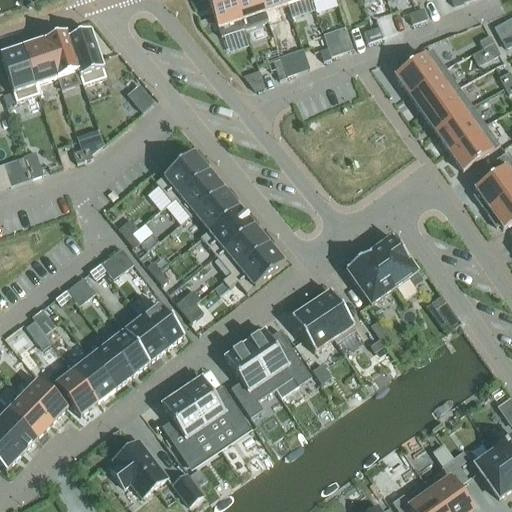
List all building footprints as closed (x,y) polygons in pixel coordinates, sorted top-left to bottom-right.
[(244,33),(232,0),(206,0),(221,41),(244,33)] [(268,25),(265,16),(263,16),(257,0),(232,0),(244,33),(268,25)] [(257,0),(263,16),(265,16),(286,9),(282,0),(257,0)] [(282,0),(286,9),(308,1),(308,0),(282,0)] [(461,0),(449,0),(453,9),(463,6),(461,0)] [(423,12),(415,15),(419,26),(426,23),(423,12)] [(415,15),(408,17),(411,28),(419,26),(415,15)] [(503,27),(494,32),(500,43),(509,38),(503,27)] [(378,31),(371,34),(375,44),(382,42),(378,31)] [(342,57),(334,34),(322,38),(327,52),(330,61),(342,57)] [(371,34),(363,36),(367,47),(375,44),(371,34)] [(78,75),(77,75),(82,90),(105,82),(99,64),(99,63),(89,35),(68,42),(67,42),(78,75)] [(43,44),(56,82),(77,75),(78,75),(67,42),(68,42),(66,36),(43,44)] [(511,36),(500,43),(505,52),(511,47),(511,36)] [(478,45),(482,52),(493,47),(489,39),(478,45)] [(35,90),(36,89),(56,82),(43,44),(22,51),(35,90)] [(493,47),(482,52),(488,63),(499,57),(493,47)] [(39,98),(36,89),(35,90),(22,51),(0,58),(0,60),(8,85),(12,97),(16,106),(39,98)] [(319,55),(323,65),(331,63),(330,61),(327,52),(319,55)] [(407,99),(445,72),(431,53),(394,79),(407,99)] [(290,68),(282,71),(286,82),(293,79),(290,68)] [(282,71),(275,73),(279,84),(286,82),(282,71)] [(421,118),(458,91),(445,72),(407,99),(421,118)] [(245,82),(254,95),(264,91),(259,76),(245,82)] [(498,82),(503,90),(511,85),(511,81),(509,76),(498,82)] [(511,85),(503,90),(508,99),(511,97),(511,85)] [(141,115),(152,106),(139,90),(128,99),(141,115)] [(458,91),(421,118),(434,137),(472,111),(458,91)] [(12,97),(3,100),(6,109),(16,106),(12,97)] [(472,111),(434,137),(448,156),(485,130),(472,111)] [(485,130),(448,156),(462,176),(499,149),(485,130)] [(76,141),(81,154),(88,151),(84,138),(76,141)] [(88,151),(81,154),(84,165),(92,163),(91,159),(88,151)] [(76,168),(84,165),(81,154),(73,157),(76,168)] [(31,183),(43,179),(35,156),(23,160),(27,172),(31,183)] [(192,156),(155,187),(171,206),(175,203),(174,203),(208,175),(192,156)] [(473,199),(484,215),(511,195),(511,163),(507,156),(487,169),(493,178),(473,192),(477,197),(473,199)] [(31,184),(31,183),(27,172),(19,175),(23,186),(31,184)] [(208,175),(174,203),(175,203),(190,221),(193,218),(223,193),(208,175)] [(223,193),(193,218),(207,236),(208,236),(238,211),(223,193)] [(511,195),(484,215),(495,231),(499,228),(502,233),(511,226),(511,195)] [(238,211),(208,236),(207,236),(200,242),(215,260),(253,230),(238,211)] [(138,233),(130,224),(117,234),(125,243),(131,238),(138,233)] [(253,230),(215,260),(230,278),(230,279),(268,248),(253,230)] [(131,238),(125,243),(133,252),(139,247),(131,238)] [(391,241),(368,257),(393,293),(408,283),(414,290),(422,285),(391,241)] [(268,248),(230,279),(230,278),(222,285),(228,292),(229,293),(237,286),(246,298),(284,267),(268,248)] [(123,276),(133,269),(121,253),(111,260),(123,276)] [(370,310),(393,293),(368,257),(345,274),(370,310)] [(146,271),(154,280),(160,275),(152,266),(146,271)] [(104,275),(99,269),(89,276),(94,283),(104,275)] [(167,285),(160,275),(154,280),(161,290),(167,285)] [(86,301),(93,296),(82,282),(76,287),(86,301)] [(222,284),(212,292),(218,299),(228,292),(222,285),(222,284)] [(307,305),(330,339),(330,340),(332,344),(353,330),(327,292),(307,305)] [(60,309),(70,302),(65,295),(55,303),(60,309)] [(192,295),(181,304),(189,313),(195,308),(199,304),(192,295)] [(445,307),(441,300),(431,307),(435,313),(445,307)] [(183,318),(189,313),(181,304),(175,308),(183,318)] [(311,353),(330,340),(330,339),(307,305),(288,318),(311,353)] [(189,313),(183,318),(190,327),(203,317),(195,308),(189,313)] [(141,322),(166,354),(183,341),(159,309),(141,322)] [(42,314),(31,321),(42,335),(52,328),(42,314)] [(124,336),(149,367),(166,354),(141,322),(124,336)] [(369,331),(379,344),(383,350),(393,343),(379,324),(369,331)] [(42,354),(51,347),(34,325),(25,332),(42,354)] [(107,349),(131,381),(149,367),(124,336),(121,332),(104,345),(107,349)] [(291,352),(280,359),(268,342),(264,335),(244,348),(274,394),(292,382),(298,390),(311,382),(291,352)] [(383,350),(379,344),(369,351),(374,357),(383,350)] [(257,406),(274,394),(244,348),(224,361),(240,386),(230,393),(250,423),(262,414),(257,406)] [(114,394),(131,381),(107,349),(90,362),(114,394)] [(97,407),(114,394),(90,362),(87,358),(69,371),(97,407)] [(49,381),(79,421),(97,407),(69,371),(67,367),(49,381)] [(330,381),(321,368),(311,375),(320,388),(330,381)] [(217,406),(211,398),(201,382),(181,395),(211,441),(229,429),(235,437),(248,429),(228,399),(217,406)] [(49,430),(64,415),(35,387),(20,402),(49,430)] [(176,432),(166,439),(187,470),(199,461),(194,453),(211,441),(181,395),(161,409),(171,424),(176,432)] [(49,430),(20,402),(5,417),(34,445),(49,430)] [(34,445),(5,417),(0,422),(0,440),(20,460),(34,445)] [(20,460),(0,440),(0,470),(5,475),(20,460)] [(511,441),(494,454),(511,479),(511,441)] [(111,464),(114,467),(108,472),(123,492),(129,488),(141,502),(167,482),(138,444),(111,464)] [(511,492),(511,479),(494,454),(474,469),(498,503),(511,492)] [(462,456),(452,463),(458,470),(468,463),(462,456)] [(426,492),(439,511),(469,511),(456,492),(467,484),(453,464),(440,473),(442,475),(423,488),(426,492)] [(189,480),(198,491),(207,484),(198,473),(189,480)] [(202,500),(186,479),(172,490),(188,511),(202,500)] [(439,511),(426,492),(407,505),(402,499),(391,507),(394,511),(439,511)]
